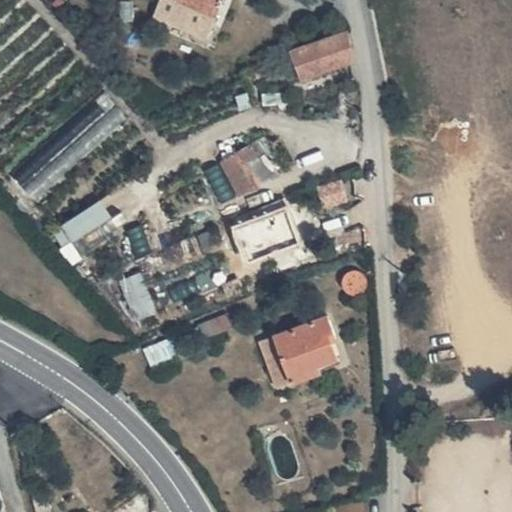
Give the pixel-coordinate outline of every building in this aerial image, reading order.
[(157,10),(160,0),(144,0),(135,23),(187,47),(197,31),(157,10)] [(201,0),(161,0),(157,10),(197,31),(205,15),(196,11),(200,3),(201,0)] [(208,8),(200,3),(196,11),(205,15),(208,8)] [(332,64),(329,46),(269,70),(279,89),(305,78),(305,75),(332,64)] [(110,92),(17,174),(38,198),(131,116),(110,92)] [(249,195),(233,160),(202,174),(217,209),(249,195)] [(320,193),(295,199),(300,220),(325,213),(320,193)] [(106,197),(65,219),(74,236),(115,215),(106,197)] [(210,227),(212,233),(225,228),(263,213),(261,207),(210,227)] [(263,213),(225,228),(239,267),(262,259),(258,249),(273,243),(263,213)] [(110,221),(65,244),(73,258),(117,235),(110,221)] [(226,272),(239,267),(225,228),(212,233),(226,272)] [(277,253),(273,243),(258,249),(262,259),(277,253)] [(123,276),(135,317),(158,311),(146,269),(123,276)] [(314,349),(306,325),(255,342),(274,391),(292,383),(288,375),(314,366),(309,351),(314,349)]
